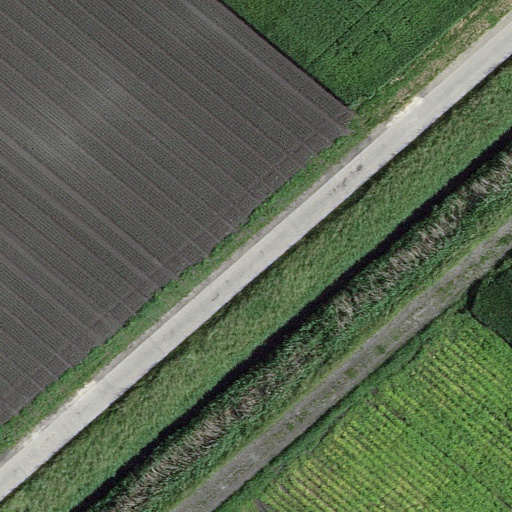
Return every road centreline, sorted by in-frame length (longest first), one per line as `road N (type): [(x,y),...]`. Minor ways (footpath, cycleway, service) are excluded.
road 1 (track): [(511,37),(0,482)]
road 2 (track): [(511,240),(197,511)]
